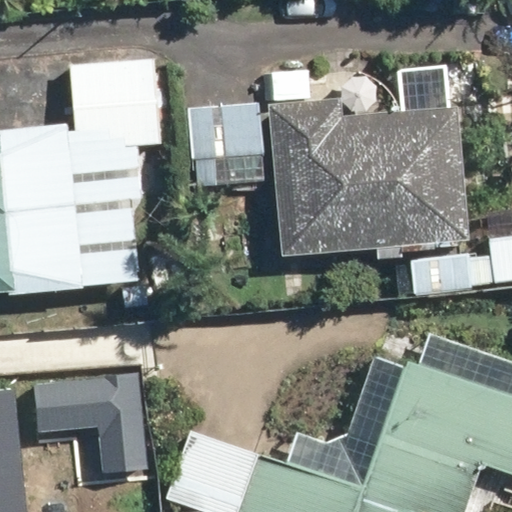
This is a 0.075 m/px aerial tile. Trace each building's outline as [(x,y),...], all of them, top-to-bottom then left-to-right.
[(154,55),(72,61),(78,146),(160,141),(154,55)] [(365,88),(265,96),(277,251),(470,236),(459,104),(367,111),(365,88)] [(0,287),(58,281),(42,130),(0,133),(0,287)] [(359,487),(185,431),(164,498),(207,511),(392,511),(393,510),(397,511),(462,511),(479,461),(511,471),(511,393),(401,358),(359,487)] [(64,377),(0,382),(0,428),(69,424),(128,420),(125,378),(65,380),(64,377)]
